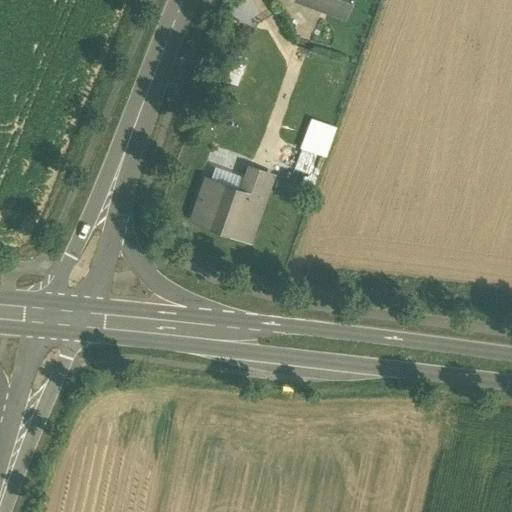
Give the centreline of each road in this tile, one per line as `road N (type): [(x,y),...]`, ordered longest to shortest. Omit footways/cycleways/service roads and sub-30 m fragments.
road 1 (secondary): [(278,338),(162,289),(140,265),(137,192),(120,179)]
road 2 (secondary): [(511,369),(278,338)]
road 3 (secondary): [(278,338),(67,321)]
road 4 (secondary): [(183,0),(120,179)]
road 5 (secondary): [(120,179),(67,321)]
road 6 (secondary): [(67,321),(15,461)]
